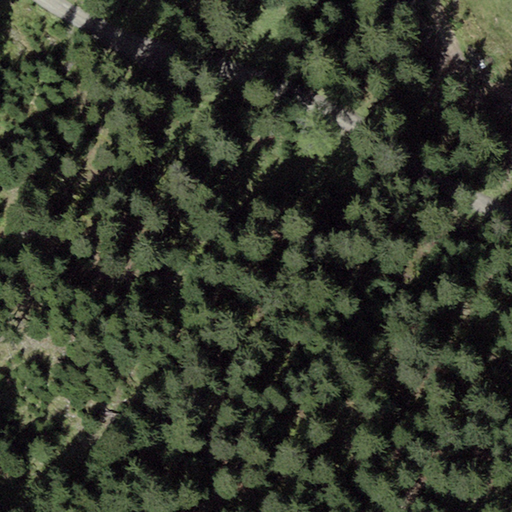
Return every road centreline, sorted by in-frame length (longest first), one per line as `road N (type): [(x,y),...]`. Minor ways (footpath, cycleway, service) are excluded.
road 1 (track): [(511,227),(302,100),(93,29),(41,0)]
road 2 (track): [(511,151),(438,0)]
